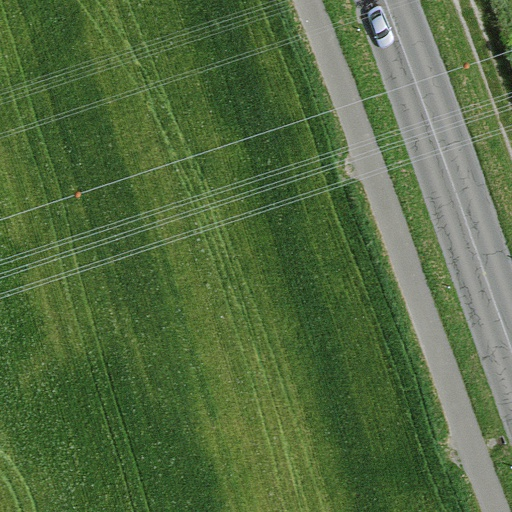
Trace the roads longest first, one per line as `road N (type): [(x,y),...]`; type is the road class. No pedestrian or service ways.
road 1 (track): [(308,0),(497,511)]
road 2 (primary): [(383,0),(511,350)]
road 3 (track): [(511,129),(464,0)]
